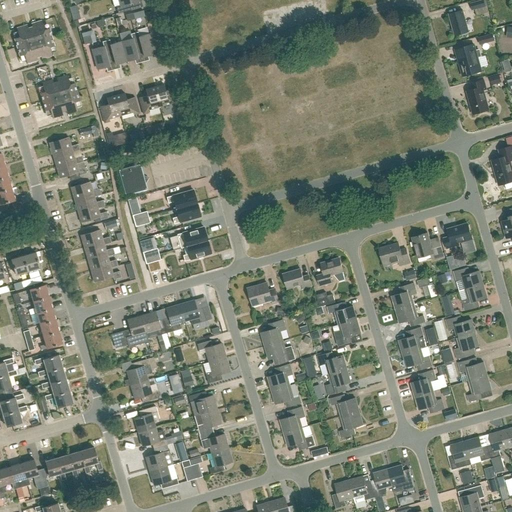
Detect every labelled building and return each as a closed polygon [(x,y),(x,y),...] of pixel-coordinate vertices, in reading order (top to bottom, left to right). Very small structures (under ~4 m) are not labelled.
[(131,3),(141,0),(140,0),(119,0),(121,5),(116,6),(118,13),(133,9),(131,3)] [(219,13),(214,0),(193,0),(199,19),(219,13)] [(483,0),(481,0),(470,3),(472,10),(486,6),(483,0)] [(77,5),(70,7),(74,21),(78,20),(81,19),(77,5)] [(454,36),(468,32),(463,10),(449,14),(454,36)] [(52,56),(50,47),(54,46),(47,23),(43,24),(42,21),(31,24),(32,27),(28,29),(27,25),(17,28),(19,37),(14,39),(20,57),(24,55),(27,64),(38,61),(37,57),(41,56),(42,59),(52,56)] [(139,37),(138,32),(134,33),(142,62),(146,61),(145,57),(156,54),(150,34),(139,37)] [(131,34),(132,39),(121,42),(127,61),(138,58),(139,63),(142,62),(134,33),(131,34)] [(492,33),(477,38),(480,45),(495,41),(492,33)] [(90,36),(83,38),(85,45),(92,43),(90,36)] [(111,44),(109,40),(106,41),(114,70),(117,69),(116,64),(127,61),(121,42),(111,44)] [(106,41),(102,42),(104,46),(92,49),(98,69),(109,66),(110,71),(114,70),(106,41)] [(395,53),(396,62),(412,60),(409,42),(389,44),(390,53),(395,53)] [(462,77),(481,71),(474,45),(458,49),(462,67),(459,68),(462,77)] [(246,69),(228,73),(234,104),(255,100),(253,91),(249,91),(247,81),(256,79),(252,60),(244,61),(246,69)] [(330,89),(361,82),(357,61),(326,68),(330,89)] [(315,74),(283,80),(287,100),(303,97),(304,97),(319,94),(315,74)] [(493,85),(502,82),(500,74),(491,77),(493,85)] [(75,102),(80,101),(75,83),(70,85),(67,76),(57,79),(58,82),(54,83),(53,80),(42,83),(45,92),(40,93),(45,111),(50,110),(53,118),(63,115),(62,112),(66,111),(67,114),(78,111),(75,102)] [(391,77),(378,81),(380,88),(393,84),(391,77)] [(397,95),(422,93),(421,80),(396,82),(397,95)] [(482,90),(486,89),(483,80),(471,83),(472,89),(466,91),(473,114),(488,110),(482,90)] [(160,107),(172,104),(173,106),(178,105),(173,88),(165,91),(164,85),(155,87),(160,107)] [(149,113),(148,110),(160,107),(155,87),(145,90),(147,96),(139,98),(143,114),(149,113)] [(121,115),(133,112),(134,115),(139,113),(135,97),(126,100),(125,93),(116,96),(121,115)] [(331,110),(338,108),(335,95),(328,97),(331,110)] [(110,121),(109,119),(121,115),(116,96),(106,98),(108,105),(100,107),(104,123),(110,121)] [(327,97),(320,99),(324,112),(331,110),(327,97)] [(401,132),(431,123),(426,106),(396,116),(401,132)] [(261,109),(229,116),(237,148),(257,143),(254,133),(268,130),(267,123),(250,127),(248,121),(263,117),(261,109)] [(340,116),(341,128),(349,127),(348,115),(340,116)] [(360,140),(391,134),(388,119),(357,125),(360,140)] [(271,123),(273,132),(284,129),(282,120),(271,123)] [(164,122),(152,125),(155,134),(167,131),(164,122)] [(97,125),(80,130),(82,136),(94,133),(95,137),(100,135),(97,125)] [(112,133),(106,134),(110,146),(119,144),(116,135),(113,136),(112,133)] [(68,135),(49,141),(53,153),(72,148),(73,153),(80,151),(78,142),(71,144),(68,135)] [(317,144),(319,156),(335,153),(332,140),(317,144)] [(511,171),(509,160),(511,159),(511,145),(498,149),(500,157),(491,160),(498,185),(504,183),(506,189),(511,186),(511,171)] [(75,160),(76,164),(84,162),(82,155),(74,158),(73,153),(72,148),(53,153),(56,165),(75,160)] [(276,155),(280,172),(311,165),(307,148),(276,155)] [(240,157),(249,188),(273,181),(269,166),(262,167),(258,152),(240,157)] [(56,165),(60,178),(78,173),(79,176),(87,174),(85,167),(78,169),(76,164),(75,160),(56,165)] [(125,195),(146,190),(139,164),(118,170),(125,195)] [(0,179),(0,192),(11,189),(8,177),(0,179)] [(95,197),(102,195),(100,189),(93,191),(90,182),(71,187),(74,199),(94,194),(95,197)] [(0,205),(15,201),(11,189),(0,192),(0,205)] [(174,202),(176,209),(197,203),(193,190),(167,197),(168,203),(174,202)] [(97,205),(98,209),(105,207),(103,201),(96,203),(95,197),(94,194),(74,199),(78,211),(97,205)] [(197,203),(176,209),(178,216),(172,218),(174,224),(201,217),(197,203)] [(101,220),(108,218),(107,212),(100,214),(98,209),(97,205),(78,211),(81,223),(100,217),(101,220)] [(132,215),(140,213),(138,207),(130,209),(132,215)] [(508,219),(500,221),(502,230),(511,227),(511,208),(504,211),(505,217),(508,217),(508,219)] [(132,215),(134,221),(148,217),(146,211),(140,213),(132,215)] [(150,223),(148,217),(134,221),(135,227),(150,223)] [(107,229),(118,226),(116,219),(105,223),(107,229)] [(449,237),(444,238),(447,249),(459,245),(458,242),(461,241),(465,253),(475,250),(471,238),(467,223),(447,229),(449,237)] [(181,248),(187,247),(187,246),(207,240),(204,227),(177,234),(181,248)] [(511,227),(502,230),(505,239),(511,236),(511,238),(511,239),(511,241),(511,227)] [(100,230),(81,235),(84,247),(104,242),(104,245),(112,243),(110,237),(103,239),(100,230)] [(430,254),(432,261),(444,257),(439,241),(430,243),(427,232),(411,237),(417,258),(420,257),(421,261),(428,259),(427,255),(430,254)] [(211,254),(207,240),(187,246),(187,247),(189,254),(183,255),(185,261),(211,254)] [(106,251),(104,245),(104,242),(84,247),(87,259),(107,253),(108,257),(115,254),(113,248),(106,251)] [(379,249),(384,266),(398,262),(399,266),(410,263),(405,248),(400,250),(398,243),(379,249)] [(142,252),(144,258),(159,254),(157,248),(142,252)] [(40,268),(35,252),(23,256),(28,271),(40,268)] [(110,264),(111,268),(118,266),(116,260),(109,262),(108,257),(107,253),(87,259),(91,270),(110,264)] [(160,260),(159,254),(144,258),(146,264),(160,260)] [(11,259),(16,275),(28,271),(23,256),(11,259)] [(453,256),(447,258),(451,270),(456,268),(453,256)] [(330,275),(333,274),(334,275),(339,281),(345,279),(345,280),(343,272),(339,258),(321,263),(324,273),(317,275),(320,286),(332,283),(330,275)] [(114,280),(121,278),(120,271),(113,273),(111,268),(110,264),(91,270),(94,282),(113,276),(114,280)] [(453,272),(455,278),(456,282),(462,281),(464,290),(483,284),(479,271),(469,274),(468,268),(453,272)] [(312,286),(308,275),(303,277),(300,269),(283,274),(287,289),(301,285),(303,289),(312,286)] [(407,280),(417,277),(415,270),(405,273),(407,280)] [(448,281),(446,274),(438,276),(441,284),(448,281)] [(32,285),(43,281),(41,276),(30,279),(32,285)] [(428,277),(417,281),(419,287),(430,284),(428,277)] [(24,287),(32,285),(30,279),(22,281),(24,287)] [(273,305),(279,303),(275,289),(269,291),(267,283),(248,289),(253,306),(272,300),(273,305)] [(401,293),(391,296),(395,309),(414,304),(411,296),(417,294),(413,283),(399,287),(401,293)] [(428,298),(439,293),(435,283),(424,287),(428,298)] [(477,301),(487,298),(483,284),(464,290),(467,298),(461,300),(463,305),(465,311),(479,306),(477,301)] [(0,292),(0,294),(10,291),(9,285),(0,287),(0,292)] [(48,297),(45,285),(29,290),(33,302),(48,297)] [(320,306),(336,302),(334,294),(328,295),(327,292),(317,295),(320,306)] [(15,304),(21,302),(18,293),(12,295),(15,304)] [(445,305),(453,303),(450,295),(443,297),(445,305)] [(52,309),(48,297),(33,302),(36,313),(52,309)] [(197,310),(194,300),(180,304),(185,321),(190,320),(192,325),(200,323),(212,320),(208,306),(197,310)] [(331,313),(336,311),(340,324),(357,319),(353,306),(345,309),(343,302),(329,306),(331,313)] [(173,331),(181,329),(179,323),(185,321),(180,304),(166,308),(169,318),(163,320),(167,333),(173,331)] [(395,309),(399,323),(409,320),(411,326),(425,322),(423,316),(418,318),(414,304),(395,309)] [(22,306),(16,308),(19,318),(25,316),(22,306)] [(40,325),(55,320),(52,309),(36,313),(40,325)] [(157,335),(162,334),(167,333),(163,320),(158,321),(155,311),(142,315),(147,333),(156,330),(157,335)] [(300,323),(307,318),(303,313),(296,319),(300,323)] [(149,341),(147,333),(142,315),(127,320),(130,329),(125,331),(118,333),(122,346),(128,344),(129,346),(149,341)] [(19,318),(22,328),(28,326),(25,316),(19,318)] [(445,320),(447,326),(448,331),(453,329),(456,338),(475,333),(471,319),(461,322),(459,316),(445,320)] [(353,335),(361,333),(357,319),(340,324),(342,330),(336,332),(340,346),(354,342),(353,335)] [(58,332),(55,320),(40,325),(43,336),(58,332)] [(270,330),(261,333),(264,346),(283,341),(279,328),(285,326),(283,320),(269,324),(270,330)] [(442,320),(434,322),(439,342),(448,339),(442,320)] [(408,337),(398,340),(402,354),(420,349),(421,350),(426,348),(422,334),(420,327),(406,331),(408,337)] [(29,330),(23,332),(26,341),(32,340),(29,330)] [(47,348),(62,344),(58,332),(43,336),(46,345),(40,346),(41,350),(47,348),(46,348),(47,348)] [(456,338),(459,347),(453,349),(454,353),(456,359),(475,354),(473,348),(479,346),(475,333),(456,338)] [(166,350),(171,348),(166,334),(157,336),(161,350),(166,349),(166,350)] [(303,341),(309,344),(312,339),(307,336),(303,341)] [(26,341),(29,351),(35,349),(32,340),(26,341)] [(199,350),(205,349),(209,362),(226,357),(222,343),(212,346),(211,341),(197,345),(199,350)] [(295,359),(291,346),(285,348),(283,341),(264,346),(268,360),(273,358),(275,365),(295,359)] [(330,341),(323,343),(325,351),(332,349),(330,341)] [(180,349),(174,351),(178,362),(184,360),(180,349)] [(402,354),(406,367),(416,364),(418,371),(432,367),(429,357),(423,358),(421,350),(420,349),(402,354)] [(347,369),(343,355),(333,358),(331,352),(317,356),(320,366),(325,364),(328,374),(347,369)] [(452,352),(442,355),(445,363),(454,360),(452,352)] [(62,367),(59,355),(43,359),(43,358),(34,361),(35,365),(44,363),(46,370),(47,372),(62,367)] [(205,373),(207,378),(209,384),(222,380),(221,374),(230,371),(226,357),(209,362),(211,371),(205,373)] [(3,362),(0,363),(0,376),(8,374),(7,372),(5,365),(13,363),(12,358),(3,361),(3,362)] [(457,363),(459,369),(461,373),(466,372),(468,381),(487,375),(483,362),(477,364),(476,358),(457,363)] [(133,369),(127,371),(131,385),(148,380),(146,374),(152,373),(148,359),(131,364),(133,369)] [(277,374),(268,377),(272,391),(290,385),(286,372),(291,370),(290,364),(275,368),(277,374)] [(325,364),(320,366),(323,376),(328,374),(325,364)] [(47,372),(46,370),(38,372),(39,377),(48,374),(50,382),(50,383),(66,379),(62,367),(47,372)] [(341,385),(350,382),(347,369),(328,374),(331,384),(326,385),(328,395),(342,391),(341,385)] [(11,387),(9,377),(17,374),(15,370),(7,372),(8,374),(0,376),(0,394),(0,396),(12,392),(11,387)] [(421,380),(411,383),(415,396),(433,391),(430,382),(436,380),(433,370),(419,374),(421,380)] [(178,374),(169,376),(172,388),(181,385),(178,374)] [(481,392),(491,389),(487,375),(468,381),(472,394),(467,396),(468,402),(483,398),(481,392)] [(191,376),(183,378),(185,387),(194,385),(191,376)] [(50,383),(50,382),(41,384),(43,389),(51,386),(53,394),(54,395),(69,390),(66,379),(50,383)] [(158,392),(152,394),(148,380),(131,385),(135,399),(141,397),(143,403),(159,398),(158,392)] [(295,384),(290,385),(294,398),(299,397),(295,384)] [(272,391),(275,404),(285,401),(287,407),(301,403),(299,397),(294,398),(290,385),(272,391)] [(57,407),(73,403),(69,390),(54,395),(53,394),(45,396),(46,401),(55,398),(57,407)] [(415,396),(418,410),(428,407),(430,413),(444,409),(441,399),(436,401),(433,391),(415,396)] [(24,398),(22,394),(13,396),(12,392),(0,396),(2,401),(0,401),(0,405),(3,414),(18,410),(18,408),(16,401),(24,398)] [(190,402),(191,402),(195,415),(200,414),(217,409),(213,395),(203,398),(202,393),(188,396),(190,402)] [(331,405),(337,403),(340,416),(359,411),(355,398),(345,401),(344,395),(329,399),(331,405)] [(37,398),(39,405),(41,412),(47,410),(43,396),(37,398)] [(177,405),(186,402),(184,396),(175,398),(177,405)] [(19,413),(27,410),(26,406),(18,408),(18,410),(3,414),(6,427),(22,422),(19,413)] [(144,415),(134,418),(138,432),(155,427),(153,421),(159,420),(157,412),(155,406),(142,410),(144,415)] [(289,417),(280,419),(284,433),(302,428),(299,418),(305,416),(302,407),(288,411),(289,417)] [(197,425),(198,430),(200,435),(213,431),(211,426),(221,423),(217,409),(200,414),(202,424),(197,425)] [(353,428),(363,425),(359,411),(340,416),(344,430),(339,431),(341,438),(355,434),(353,428)] [(455,411),(445,414),(447,421),(457,418),(455,411)] [(312,425),(304,426),(306,435),(313,434),(312,425)] [(155,427),(138,432),(142,446),(152,443),(153,449),(167,445),(165,439),(163,431),(157,432),(155,427)] [(511,427),(503,430),(508,447),(511,446),(511,427)] [(310,436),(305,438),(302,428),(284,433),(288,447),(297,444),(299,450),(313,446),(310,436)] [(184,432),(186,440),(192,438),(190,430),(184,432)] [(503,430),(490,434),(492,444),(487,445),(490,459),(492,466),(495,473),(504,470),(498,450),(508,447),(503,430)] [(175,441),(183,438),(181,431),(172,434),(175,441)] [(200,435),(201,441),(204,450),(209,448),(211,453),(228,448),(224,434),(215,437),(213,431),(200,435)] [(481,461),(490,459),(487,445),(481,447),(479,437),(465,441),(471,464),(481,461)] [(460,467),(471,464),(465,441),(451,445),(453,454),(448,456),(452,470),(460,467)] [(182,442),(175,444),(180,462),(188,459),(184,446),(182,442)] [(155,455),(146,457),(150,471),(173,464),(169,451),(167,445),(153,449),(155,455)] [(98,461),(94,447),(81,451),(86,466),(88,465),(95,463),(98,470),(102,469),(100,461),(98,461)] [(327,447),(311,451),(313,457),(329,453),(327,447)] [(223,465),(232,462),(228,448),(211,453),(215,467),(209,468),(211,474),(224,470),(223,465)] [(190,458),(199,455),(197,449),(188,452),(190,458)] [(86,466),(81,451),(69,454),(74,469),(76,469),(83,466),(85,473),(90,472),(88,465),(86,466)] [(62,473),(64,472),(71,470),(74,477),(78,476),(76,469),(74,469),(69,454),(57,458),(62,473)] [(193,465),(191,465),(194,479),(203,476),(199,463),(203,462),(201,457),(191,460),(193,465)] [(57,458),(45,462),(49,476),(59,473),(61,481),(66,479),(64,472),(62,473),(57,458)] [(35,483),(38,483),(39,488),(48,486),(43,468),(37,470),(34,459),(22,463),(26,478),(28,477),(33,476),(35,483)] [(189,460),(182,462),(184,468),(188,481),(194,479),(191,465),(189,460)] [(21,487),(30,484),(28,477),(26,478),(22,463),(10,467),(14,482),(16,481),(18,488),(21,487)] [(173,464),(150,471),(154,485),(160,483),(162,489),(165,488),(178,484),(177,478),(173,464)] [(392,486),(401,484),(402,490),(413,487),(409,473),(404,474),(401,465),(388,469),(392,486)] [(495,473),(492,466),(484,468),(487,480),(496,477),(495,473)] [(16,489),(18,488),(16,481),(14,482),(10,467),(0,469),(0,478),(2,485),(4,485),(11,482),(14,489),(16,489)] [(374,473),(376,482),(371,484),(375,497),(380,496),(380,497),(384,496),(382,489),(392,486),(388,469),(374,473)] [(471,472),(461,475),(464,484),(473,481),(471,472)] [(104,476),(92,480),(94,487),(106,483),(104,476)] [(365,485),(363,476),(349,480),(354,497),(355,503),(375,497),(371,484),(365,485)] [(503,476),(497,478),(500,488),(506,486),(503,476)] [(488,480),(492,492),(498,490),(495,478),(488,480)] [(345,506),(344,500),(354,497),(349,480),(335,484),(337,493),(332,495),(336,509),(345,506)] [(469,495),(459,498),(463,511),(480,507),(478,499),(484,497),(481,485),(467,489),(469,495)] [(401,505),(414,502),(412,495),(399,499),(401,505)] [(284,497),(270,501),(273,511),(294,511),(292,506),(287,507),(284,497)] [(256,505),(258,511),(273,511),(270,501),(256,505)] [(59,511),(57,503),(43,507),(42,505),(34,508),(35,511),(36,511),(43,510),(43,511),(59,511)]
